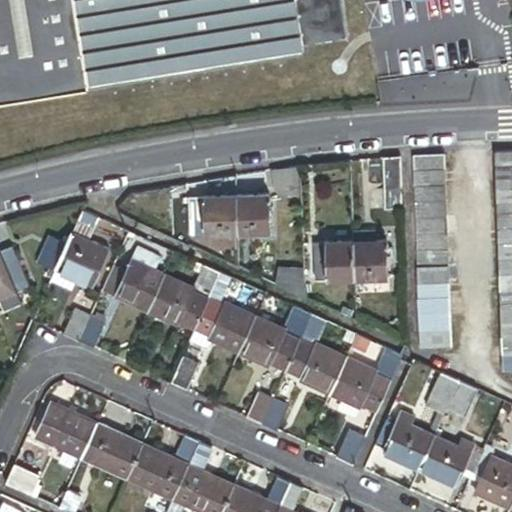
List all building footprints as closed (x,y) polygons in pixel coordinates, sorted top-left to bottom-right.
[(0,0),(0,104),(90,89),(75,0),(0,0)] [(75,0),(90,89),(305,54),(303,47),(348,39),(341,0),(75,0)] [(511,171),(511,156),(491,158),(492,173),(511,171)] [(442,160),(410,162),(410,177),(442,175),(442,160)] [(396,163),(379,164),(382,215),(399,214),(396,163)] [(511,188),(511,171),(492,173),(493,190),(511,188)] [(292,172),(269,176),(272,195),(276,202),(295,200),(292,172)] [(442,175),(410,177),(411,194),(443,192),(442,175)] [(511,204),(511,188),(493,190),(493,206),(511,204)] [(443,192),(411,194),(412,209),(444,208),(443,192)] [(265,198),(233,200),(235,237),(267,236),(265,198)] [(233,200),(182,203),(184,240),(235,237),(233,200)] [(511,220),(511,204),(493,206),(494,221),(511,220)] [(444,208),(412,209),(413,225),(445,224),(444,208)] [(74,240),(72,239),(67,251),(55,275),(77,285),(94,293),(111,256),(90,247),(100,225),(85,218),(74,240)] [(511,236),(511,220),(494,221),(495,238),(511,236)] [(445,224),(413,225),(414,242),(445,241),(445,224)] [(350,236),(350,245),(352,281),(384,279),(382,243),(371,243),(370,235),(350,236)] [(511,251),(511,236),(495,238),(496,253),(511,251)] [(445,241),(414,242),(414,258),(446,256),(445,241)] [(55,275),(67,251),(49,243),(38,267),(55,275)] [(352,281),(350,245),(310,247),(312,283),(352,281)] [(0,254),(0,301),(16,295),(13,289),(26,284),(11,249),(0,254)] [(511,266),(511,251),(496,253),(497,268),(511,266)] [(114,301),(147,316),(163,280),(154,276),(160,263),(137,253),(126,277),(119,274),(117,279),(123,282),(114,301)] [(446,256),(414,258),(415,273),(447,271),(446,256)] [(511,284),(511,266),(497,268),(498,285),(511,284)] [(207,304),(219,279),(203,271),(193,293),(163,280),(147,316),(177,329),(178,327),(194,334),(207,304)] [(447,271),(415,273),(416,290),(448,289),(447,271)] [(304,303),(302,273),(273,275),(274,289),(304,303)] [(77,285),(55,275),(51,286),(72,296),(77,285)] [(219,279),(207,304),(218,309),(230,284),(219,279)] [(511,300),(511,284),(498,285),(499,301),(511,300)] [(448,289),(416,290),(417,306),(448,305),(448,289)] [(511,316),(511,300),(499,301),(500,317),(511,316)] [(238,357),(255,320),(224,307),(222,311),(218,309),(207,304),(194,334),(208,340),(206,343),(238,357)] [(448,305),(417,306),(418,322),(449,321),(448,305)] [(298,344),(309,319),(294,313),(284,334),(286,335),(285,338),(298,344)] [(74,316),(63,340),(79,347),(90,323),(74,316)] [(511,332),(511,316),(500,317),(500,333),(511,332)] [(324,326),(309,319),(298,344),(313,350),(314,347),(324,326)] [(284,334),(255,320),(238,357),(270,372),(271,368),(285,374),(298,344),(285,338),(286,335),(284,334)] [(90,321),(90,323),(79,347),(95,354),(106,329),(90,321)] [(449,321),(418,322),(418,338),(450,336),(449,321)] [(511,332),(500,333),(501,349),(511,348),(511,332)] [(450,336),(418,338),(419,354),(451,353),(450,336)] [(329,398),(345,361),(314,347),(313,350),(298,344),(285,374),(299,380),(297,384),(329,398)] [(511,348),(501,349),(502,365),(511,363),(511,348)] [(374,374),(345,361),(329,398),(361,412),(362,409),(376,415),(401,360),(384,352),(374,374)] [(511,363),(502,365),(503,382),(511,381),(511,363)] [(458,386),(440,379),(426,410),(444,418),(446,413),(458,386)] [(458,386),(446,413),(464,421),(476,395),(458,386)] [(257,396),(245,421),(260,428),(271,403),(257,396)] [(287,409),(271,403),(260,428),(275,435),(287,409)] [(81,461),(97,427),(51,406),(36,441),(81,461)] [(383,455),(420,472),(434,440),(409,429),(413,421),(401,416),(395,429),(386,424),(376,445),(386,449),(383,455)] [(143,448),(97,427),(81,461),(127,482),(143,448)] [(334,462),(351,469),(363,442),(347,435),(334,462)] [(481,457),(482,453),(461,444),(458,451),(434,440),(420,472),(456,489),(459,482),(463,474),(471,478),(481,457)] [(143,448),(127,482),(172,503),(197,447),(184,441),(175,462),(143,448)] [(197,447),(172,503),(185,509),(192,511),(222,511),(233,489),(200,474),(210,453),(197,447)] [(511,471),(481,457),(471,478),(481,482),(477,490),(474,497),(506,511),(510,511),(511,510),(511,471)] [(37,482),(12,471),(4,489),(28,500),(37,482)] [(467,486),(471,478),(463,474),(459,482),(467,486)] [(477,490),(481,482),(471,478),(467,486),(477,490)] [(233,489),(222,511),(277,511),(279,510),(288,488),(275,482),(265,503),(233,489)] [(279,510),(277,511),(293,511),(302,494),(288,488),(279,510)] [(74,511),(79,501),(66,495),(58,511),(74,511)] [(183,511),(185,509),(172,503),(167,511),(183,511)]
